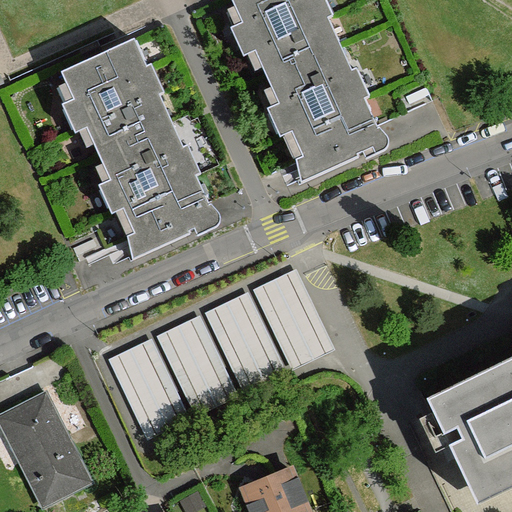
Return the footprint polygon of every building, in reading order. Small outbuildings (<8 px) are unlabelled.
[(231,0),(243,25),(231,30),(245,59),(256,53),(268,79),(341,46),(329,20),(334,18),(325,0),(231,0)] [(135,41),(62,73),(74,101),(62,106),(76,135),(88,129),(99,155),(172,122),(161,96),(165,94),(153,66),(148,68),(135,41)] [(341,46),(268,79),(280,105),(268,110),(281,139),(292,134),(304,158),(297,161),(302,185),(360,159),(358,156),(373,149),(376,155),(384,150),(388,146),(388,141),(387,136),(381,129),(379,129),(377,125),(366,100),(371,98),(357,70),(353,72),(341,46)] [(172,122),(99,155),(111,181),(99,187),(112,215),(124,210),(135,234),(128,237),(134,261),(191,235),(190,232),(205,225),(207,231),(215,227),(219,222),(220,217),(218,212),(212,205),(211,206),(209,201),(197,177),(202,174),(189,146),(185,148),(172,122)] [(98,246),(94,239),(74,249),(77,256),(98,246)] [(297,269),(255,289),(293,368),(335,348),(297,269)] [(248,291),(206,311),(245,391),(286,371),(248,291)] [(200,315),(158,335),(196,414),(238,394),(200,315)] [(151,338),(110,358),(148,437),(190,417),(151,338)] [(511,359),(428,399),(445,436),(451,433),(456,443),(450,447),(479,506),(511,489),(511,359)] [(2,417),(47,506),(92,483),(47,394),(2,417)] [(309,511),(293,471),(245,490),(253,511),(309,511)]
